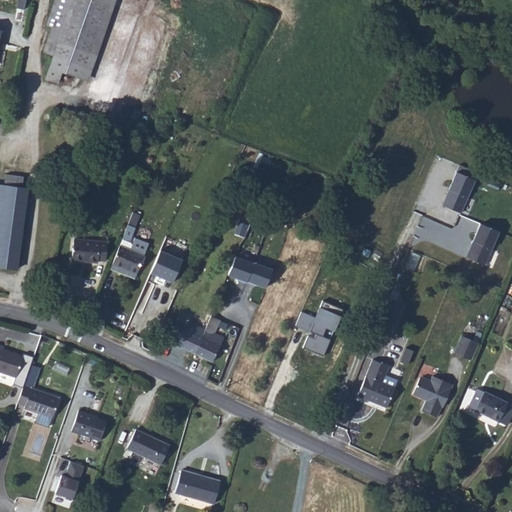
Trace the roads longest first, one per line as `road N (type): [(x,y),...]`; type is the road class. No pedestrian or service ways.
road 1 (secondary): [(0,309),(73,332),(455,511)]
road 2 (unknown): [(315,446),(414,219)]
